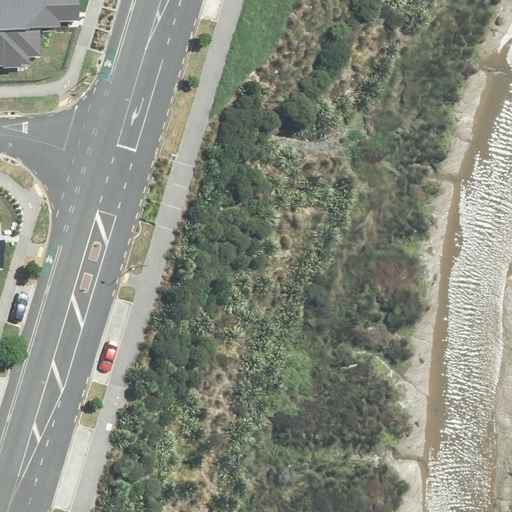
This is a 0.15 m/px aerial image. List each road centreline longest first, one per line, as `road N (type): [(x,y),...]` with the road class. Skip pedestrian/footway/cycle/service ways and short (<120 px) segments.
road 1 (residential): [(118,169),(17,511)]
road 2 (residential): [(170,0),(118,169)]
road 3 (residential): [(118,169),(0,134)]
